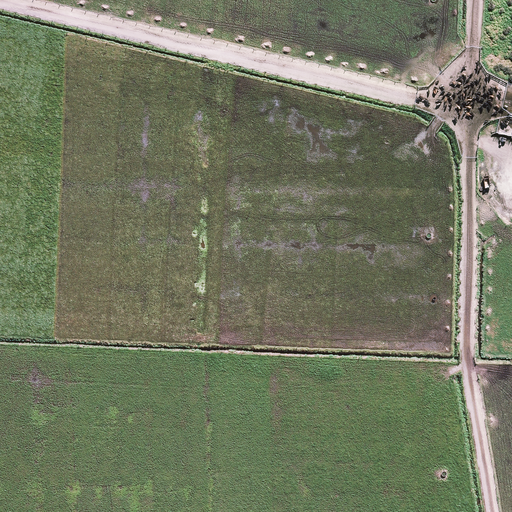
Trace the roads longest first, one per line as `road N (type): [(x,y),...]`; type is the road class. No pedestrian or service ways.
road 1 (track): [(476,0),(468,350),(493,511)]
road 2 (track): [(15,0),(473,104)]
